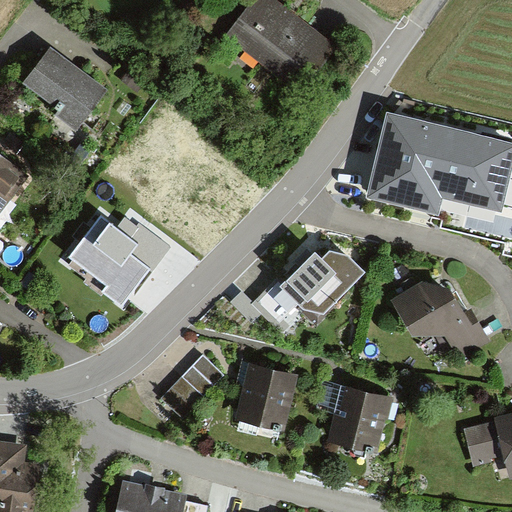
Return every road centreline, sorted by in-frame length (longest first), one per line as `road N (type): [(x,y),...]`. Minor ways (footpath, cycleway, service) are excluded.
road 1 (unclassified): [(433,0),(266,216),(142,338),(79,378)]
road 2 (residential): [(102,434),(371,511)]
